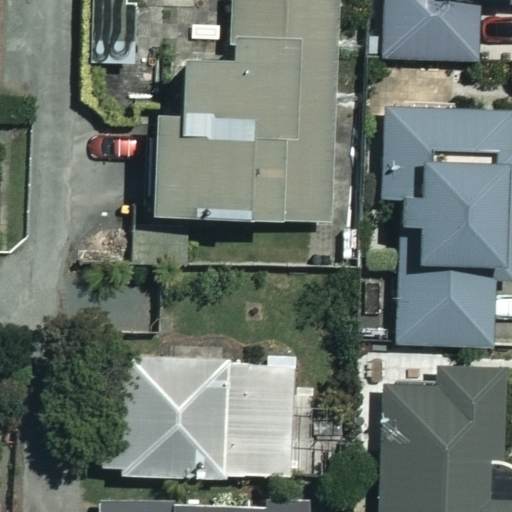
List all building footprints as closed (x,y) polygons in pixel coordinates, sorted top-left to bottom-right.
[(328,0),(221,0),(220,55),(164,53),(162,117),(138,116),(135,216),(322,222),(328,0)] [(372,0),(371,56),(467,59),(468,0),(372,0)] [(505,111),(377,107),(375,198),(394,199),(390,342),(483,344),(485,273),(501,273),(505,111)] [(284,359),(99,358),(98,475),(284,476),(284,359)] [(511,511),(511,488),(492,489),(489,370),(366,373),(369,511),(511,511)] [(129,511),(130,501),(92,502),(92,511),(129,511)]
